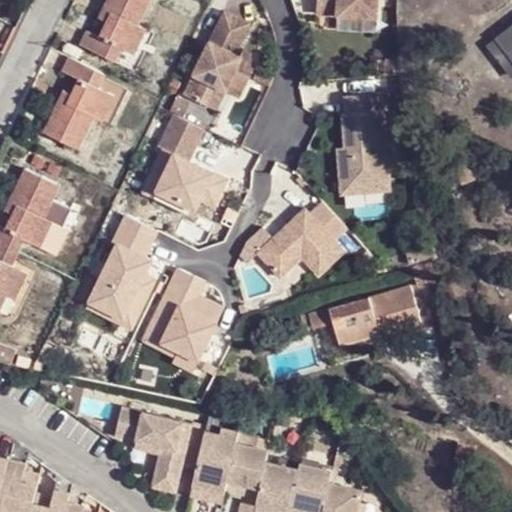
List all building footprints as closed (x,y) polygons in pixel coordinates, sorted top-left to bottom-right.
[(123,0),(124,1),(117,19),(109,34),(92,27),(85,42),(120,57),(127,42),(145,50),(160,18),(148,14),(154,0),(123,0)] [(124,1),(123,0),(113,0),(106,16),(117,19),(124,1)] [(321,0),(320,10),(380,18),(382,0),(321,0)] [(221,18),(183,99),(206,110),(215,90),(224,95),(239,102),(248,82),(249,59),(236,52),(247,30),(221,18)] [(511,20),(492,35),(500,47),(492,52),(504,69),(511,61),(511,20)] [(86,75),(81,90),(73,111),(62,107),(53,129),(84,143),(94,111),(108,118),(118,87),(102,81),(106,68),(73,56),(69,69),(86,75)] [(378,64),(380,78),(401,75),(401,61),(378,64)] [(73,111),(81,90),(70,86),(62,107),(73,111)] [(224,95),(215,90),(206,110),(215,114),(224,95)] [(348,152),(351,152),(358,186),(396,178),(379,92),(342,100),(346,117),(342,117),(348,152)] [(173,115),(158,149),(191,164),(206,130),(173,115)] [(398,188),(396,178),(358,186),(351,152),(348,152),(341,154),(350,198),(398,188)] [(29,165),(19,190),(27,193),(18,213),(13,229),(0,223),(0,333),(2,334),(15,292),(24,296),(33,270),(20,264),(29,234),(50,244),(61,213),(51,210),(56,197),(63,177),(29,165)] [(174,186),(147,173),(120,230),(135,237),(140,228),(150,233),(161,238),(159,244),(195,261),(197,255),(215,263),(229,235),(166,205),(174,186)] [(27,193),(19,190),(11,211),(18,213),(27,193)] [(61,213),(73,218),(77,205),(56,197),(51,210),(61,213)] [(304,211),(257,254),(279,279),(301,259),(317,277),(343,254),(304,211)] [(135,237),(120,230),(112,247),(138,259),(150,233),(140,228),(135,237)] [(215,263),(197,255),(195,261),(213,268),(215,263)] [(346,347),(376,337),(374,328),(386,326),(391,339),(427,330),(416,290),(303,317),(307,329),(315,331),(317,336),(327,334),(340,331),(346,347)] [(382,356),(376,337),(346,347),(340,331),(327,334),(337,367),(382,356)] [(91,386),(32,373),(29,385),(88,398),(91,386)] [(183,462),(198,465),(208,426),(147,411),(139,444),(164,450),(159,471),(180,477),(183,462)] [(367,435),(353,420),(342,429),(355,445),(367,435)] [(198,465),(195,478),(231,487),(232,483),(244,431),(209,423),(208,426),(198,465)] [(238,511),(254,511),(257,504),(268,460),(271,446),(274,435),(245,428),(244,431),(232,483),(245,486),(242,499),(238,511)] [(271,446),(268,460),(303,469),(306,454),(271,446)] [(0,511),(33,511),(39,490),(42,476),(27,472),(29,461),(11,456),(8,467),(0,500),(0,511)] [(268,460),(257,504),(255,511),(258,511),(292,511),(294,503),(295,501),(303,469),(268,460)] [(0,500),(8,467),(0,465),(0,500)] [(325,511),(327,503),(334,476),(303,469),(295,501),(311,505),(308,511),(325,511)] [(354,511),(362,483),(334,476),(327,503),(325,511),(354,511)] [(195,478),(192,490),(227,499),(231,487),(195,478)] [(232,483),(231,487),(228,495),(242,499),(245,486),(232,483)] [(66,511),(69,500),(72,490),(56,487),(55,494),(39,490),(33,511),(66,511)] [(66,511),(81,511),(83,503),(69,500),(66,511)] [(308,511),(311,505),(295,501),(294,503),(292,511),(308,511)]
